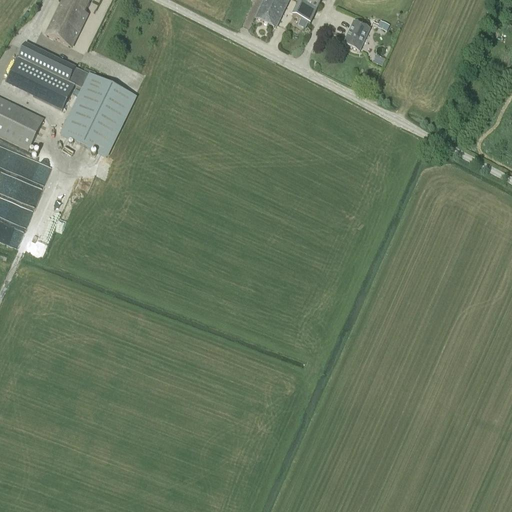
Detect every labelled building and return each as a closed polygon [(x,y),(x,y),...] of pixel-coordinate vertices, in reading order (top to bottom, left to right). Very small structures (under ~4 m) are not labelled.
[(45,37),(71,50),(87,16),(84,14),(91,0),(66,0),(64,5),(61,3),(45,37)] [(288,0),(264,0),(255,20),(275,30),(288,0)] [(321,0),(300,0),(292,18),(309,26),(321,0)] [(378,28),(388,33),(391,26),(382,21),(378,28)] [(359,53),(370,31),(353,23),(343,46),(359,53)] [(135,98),(95,78),(97,75),(92,73),(91,73),(84,70),(82,73),(76,70),(76,69),(25,45),(5,86),(62,114),(74,89),(74,88),(74,87),(82,91),(60,137),(106,159),(135,98)] [(44,121),(0,100),(0,139),(28,153),(44,121)]
